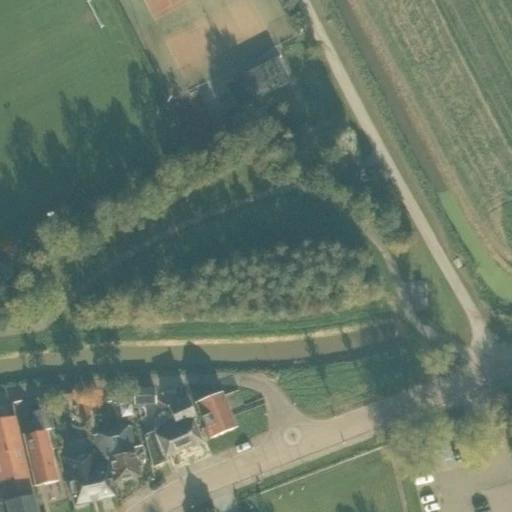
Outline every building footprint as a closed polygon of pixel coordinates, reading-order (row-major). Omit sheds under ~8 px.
[(287,83),(276,61),(227,87),(238,108),(287,83)] [(133,390),(133,407),(155,406),(154,389),(133,390)] [(133,411),(127,391),(111,395),(114,408),(118,407),(120,414),(133,411)] [(236,429),(221,394),(195,404),(209,440),(236,429)] [(187,400),(168,408),(173,422),(153,431),(153,433),(144,437),(152,468),(166,462),(165,459),(202,443),(192,421),(195,420),(187,400)] [(23,437),(35,487),(57,482),(50,451),(57,449),(48,410),(31,414),(36,434),(23,437)] [(0,511),(36,511),(14,418),(0,420),(0,511)] [(96,451),(99,462),(105,461),(111,485),(139,478),(135,463),(144,461),(141,447),(134,449),(130,429),(93,437),(97,451),(96,451)] [(111,485),(105,461),(99,462),(96,451),(63,459),(74,507),(114,498),(111,485)]
